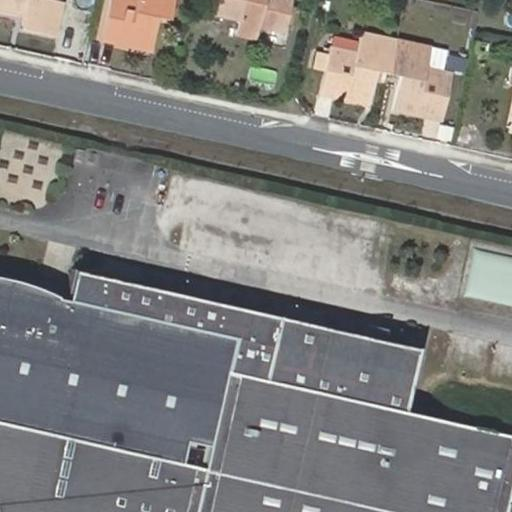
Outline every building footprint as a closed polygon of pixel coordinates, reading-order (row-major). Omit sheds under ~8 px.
[(51,0),(0,0),(0,13),(24,19),(22,31),(55,39),(63,3),(51,0)] [(138,0),(136,0),(111,0),(102,40),(150,52),(159,18),(169,20),(173,0),(138,0)] [(284,33),(291,0),(214,0),(212,15),(239,21),(237,32),(257,36),(258,27),(284,33)] [(376,73),(387,75),(394,42),(361,35),(356,55),(331,49),(330,56),(326,72),(321,95),(369,106),(376,73)] [(394,42),(387,75),(400,78),(393,112),(441,122),(451,75),(427,70),(431,49),(394,42)] [(315,69),(326,72),(330,56),(318,54),(315,69)] [(511,258),(478,251),(467,296),(511,306),(511,258)] [(0,511),(497,511),(511,450),(511,433),(398,408),(413,344),(71,268),(65,298),(60,297),(46,288),(20,277),(0,271),(0,511)]
